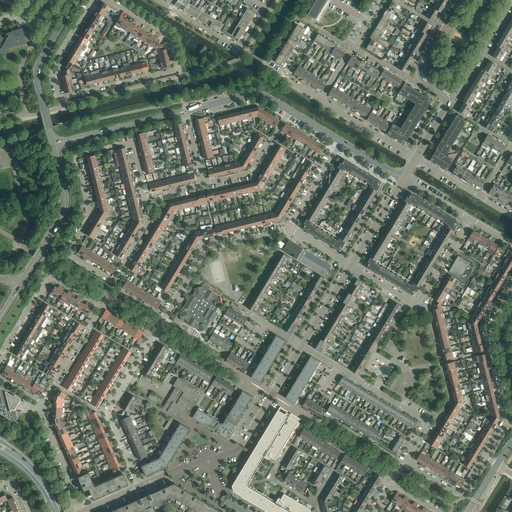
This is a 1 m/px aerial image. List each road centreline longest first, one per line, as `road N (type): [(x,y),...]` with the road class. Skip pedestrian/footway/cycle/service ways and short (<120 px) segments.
road 1 (residential): [(484,456),(459,494),(409,466),(404,461),(428,421),(303,345)]
road 2 (residential): [(0,360),(49,276),(100,308),(54,384)]
road 3 (residential): [(143,199),(132,142),(77,156),(89,213),(68,254)]
road 4 (tertiary): [(0,317),(62,215),(53,144)]
road 5 (residential): [(484,456),(508,415),(489,329),(511,291)]
road 6 (residential): [(350,265),(416,303),(470,219)]
road 7 (residential): [(139,486),(108,410),(153,336)]
road 8 (residential): [(165,317),(207,249),(290,229)]
road 9 (residential): [(157,0),(240,49),(263,9),(253,0)]
road 10 (tertiary): [(207,460),(240,448),(303,345)]
road 11 (tertiary): [(53,144),(38,64),(76,0)]
road 12 (residential): [(68,254),(115,281),(148,221),(143,199)]
road 13 (tertiary): [(53,144),(185,111)]
road 14 (residential): [(203,184),(248,173),(290,110)]
road 15 (residential): [(60,96),(177,66)]
